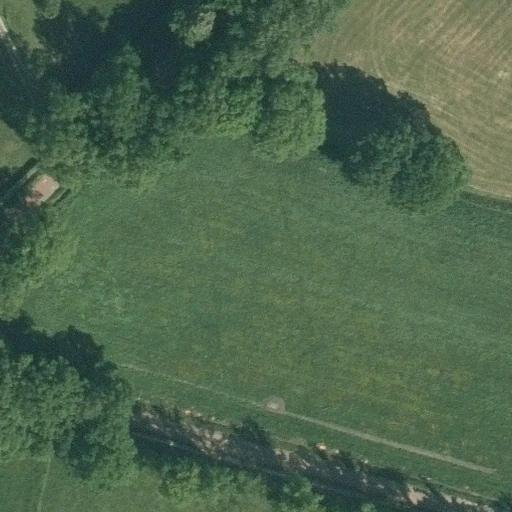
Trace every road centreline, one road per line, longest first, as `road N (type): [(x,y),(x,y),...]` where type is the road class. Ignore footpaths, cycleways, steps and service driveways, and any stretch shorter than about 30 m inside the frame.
road 1 (track): [(482,511),(0,384)]
road 2 (unclassified): [(0,236),(233,0)]
